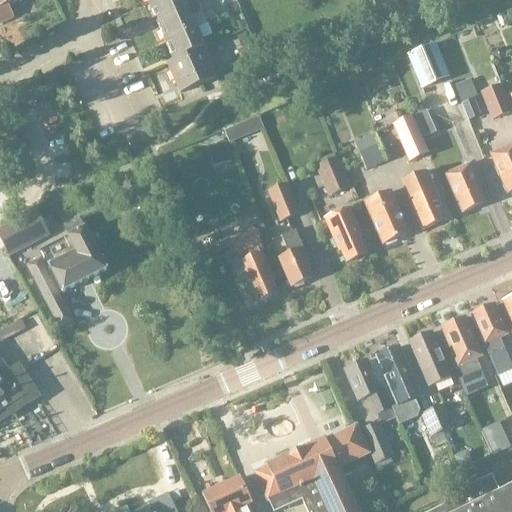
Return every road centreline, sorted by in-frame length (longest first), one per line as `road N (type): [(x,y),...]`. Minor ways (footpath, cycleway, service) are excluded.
road 1 (tertiary): [(0,477),(511,259)]
road 2 (residential): [(133,143),(82,31)]
